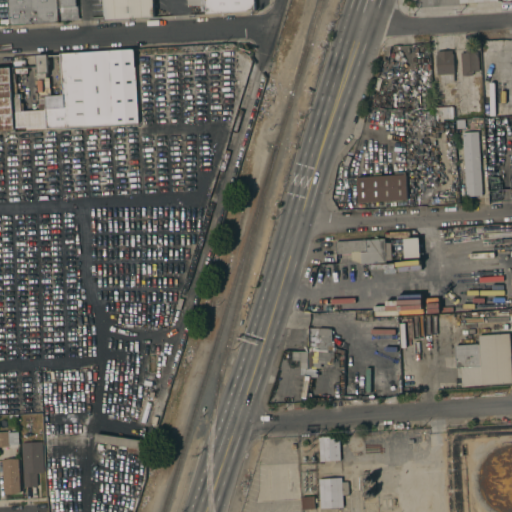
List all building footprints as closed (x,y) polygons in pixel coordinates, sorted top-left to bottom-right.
[(35,24),(11,25),(9,0),(58,0),(60,22),(35,24)] [(58,0),(75,0),(76,6),(77,6),(78,20),(60,22),(58,0)] [(153,0),(154,16),(109,19),(104,19),(102,0),(153,0)] [(253,0),(255,11),(207,14),(205,14),(204,0),(253,0)] [(460,53),(465,52),(465,50),(472,49),(473,52),(477,51),(479,71),(472,72),(472,75),(462,76),(460,53)] [(110,52),(134,50),(138,123),(115,125),(110,52)] [(452,54),(454,82),(438,83),(437,75),(436,55),(437,54),(436,51),(451,50),(452,54)] [(41,110),(37,56),(47,55),(48,73),(46,73),(46,77),(49,77),(50,96),(62,95),(60,55),(61,55),(110,52),(115,125),(66,127),(41,129),(40,110),(41,110)] [(0,129),(0,67),(10,67),(14,129),(0,129)] [(378,90),(374,89),(378,77),(382,78),(378,90)] [(456,106),(457,117),(454,117),(454,118),(447,119),(447,121),(436,122),(435,107),(456,106)] [(41,129),(27,130),(26,127),(17,128),(16,112),(40,110),(41,129)] [(482,195),(466,196),(462,133),(478,132),(482,195)] [(358,203),(357,178),(406,174),(407,199),(358,203)] [(419,238),(421,257),(405,258),(404,239),(419,238)] [(392,260),(386,260),(386,262),(362,263),(352,260),(352,253),(336,254),(336,242),(385,239),(385,243),(391,242),(392,260)] [(314,369),(301,369),(300,360),(292,361),(292,352),(308,351),(309,347),(310,328),(330,328),(330,330),(332,330),(331,342),(320,342),(320,349),(334,350),(333,363),(327,362),(327,364),(321,364),(320,369),(314,368),(314,369)] [(456,368),(455,346),(455,345),(478,344),(478,345),(480,345),(479,335),(510,333),(511,366),(511,383),(462,386),(461,368),(456,368)] [(305,375),(313,376),(311,390),(308,390),(306,400),(301,399),(305,375)] [(151,403),(145,423),(141,422),(146,402),(151,403)] [(8,446),(0,446),(0,431),(8,431),(8,446)] [(141,440),(140,449),(95,442),(96,433),(141,440)] [(340,460),(320,461),(319,436),(339,435),(340,460)] [(43,473),(36,473),(37,486),(23,487),(21,443),(42,442),(43,473)] [(511,511),(499,511),(497,511),(492,508),(487,504),(483,499),(480,493),(478,487),(478,481),(478,475),(479,469),(482,463),(485,457),(489,453),(494,449),(500,446),(505,444),(511,443),(511,511)] [(20,492),(4,493),(1,460),(18,459),(20,492)] [(342,482),(348,482),(348,495),(342,495),(343,507),(320,509),(318,479),(341,478),(342,482)] [(314,496),(315,509),(302,509),(301,497),(314,496)]
